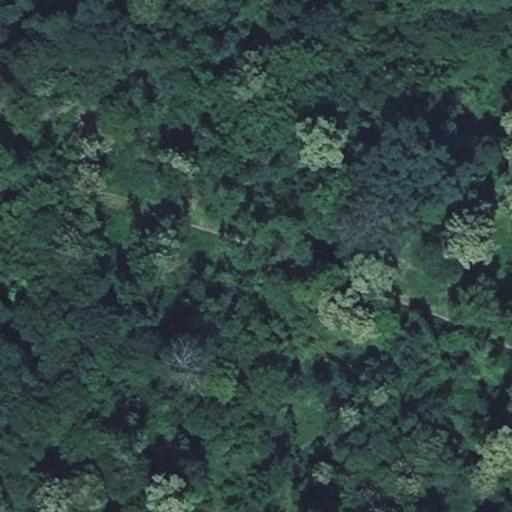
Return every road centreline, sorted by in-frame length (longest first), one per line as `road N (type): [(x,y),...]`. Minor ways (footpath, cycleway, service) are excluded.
road 1 (track): [(0,241),(376,327),(511,405)]
road 2 (track): [(502,511),(329,0)]
road 3 (track): [(140,511),(0,139)]
